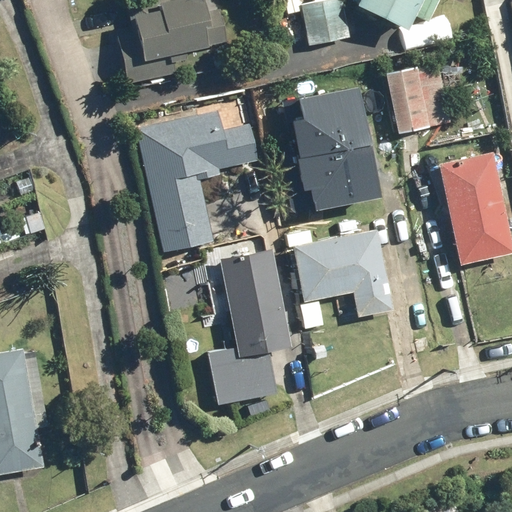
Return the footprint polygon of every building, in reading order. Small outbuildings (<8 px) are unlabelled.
[(114,35),(123,83),(171,74),(167,54),(223,43),(216,7),(200,10),(198,0),(123,0),(130,32),(114,35)] [(347,37),(338,0),(296,0),(306,46),(347,37)] [(401,30),(415,0),(342,0),(342,2),(401,30)] [(449,123),(437,63),(379,74),(391,134),(449,123)] [(274,98),(302,219),(381,201),(353,80),(274,98)] [(134,124),(158,253),(211,243),(199,181),(219,177),(217,169),(256,162),(249,125),(220,130),(216,109),(134,124)] [(511,252),(488,150),(431,163),(454,265),(511,252)] [(0,245),(45,229),(39,212),(6,224),(3,217),(0,218),(0,245)] [(374,231),(290,247),(301,302),(350,293),(354,315),(388,309),(374,231)] [(288,347),(269,247),(216,257),(221,284),(207,287),(212,314),(225,312),(232,347),(207,352),(216,403),(274,392),(266,351),(288,347)] [(21,349),(0,352),(0,472),(40,466),(21,349)]
